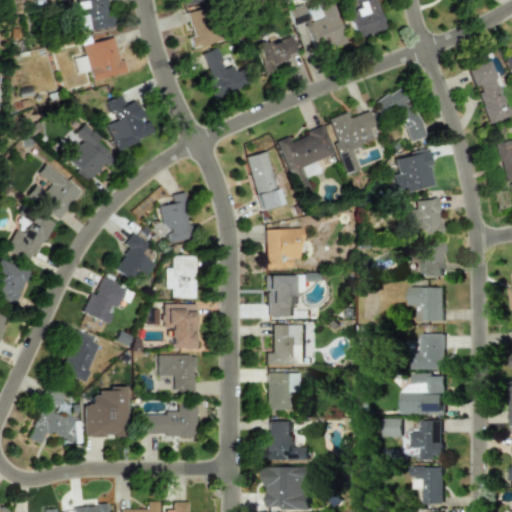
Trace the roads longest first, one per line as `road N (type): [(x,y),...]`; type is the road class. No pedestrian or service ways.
road 1 (residential): [(227,470),(83,470),(33,481),(0,470),(72,252),(123,189),(173,152),(448,36),(511,0)]
road 2 (residential): [(226,511),(224,232),(202,162),(162,86),(137,0)]
road 3 (residential): [(472,511),(472,264),(464,193),(404,0)]
